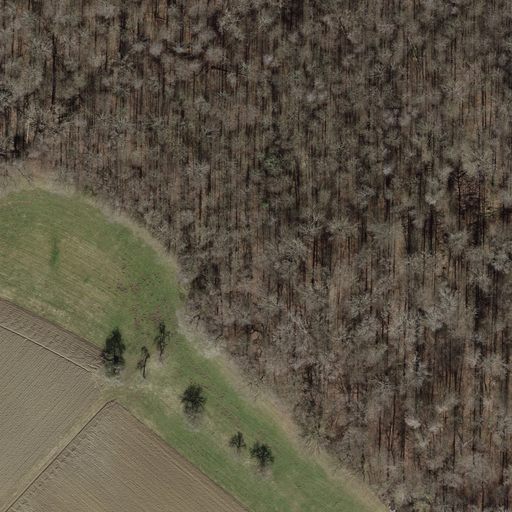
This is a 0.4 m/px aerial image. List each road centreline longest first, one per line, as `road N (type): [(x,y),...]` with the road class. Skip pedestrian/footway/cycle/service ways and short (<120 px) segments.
road 1 (track): [(0,503),(203,286),(229,338),(395,511)]
road 2 (track): [(203,286),(424,30),(471,0)]
